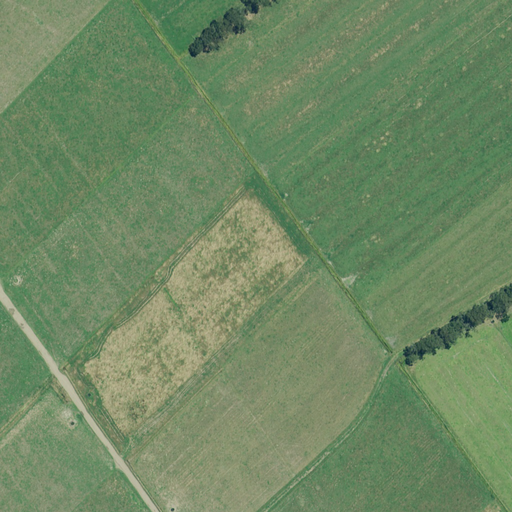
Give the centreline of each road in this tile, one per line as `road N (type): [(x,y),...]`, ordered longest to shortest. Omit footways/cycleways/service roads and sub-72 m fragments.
road 1 (track): [(254,511),(347,430),(390,352),(511,279)]
road 2 (track): [(0,303),(155,511)]
